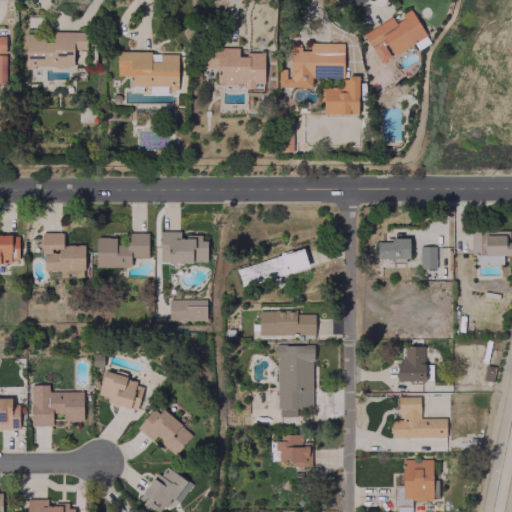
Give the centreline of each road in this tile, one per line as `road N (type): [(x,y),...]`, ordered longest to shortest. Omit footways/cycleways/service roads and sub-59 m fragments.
road 1 (tertiary): [(0,189),(511,187)]
road 2 (residential): [(347,187),(348,511)]
